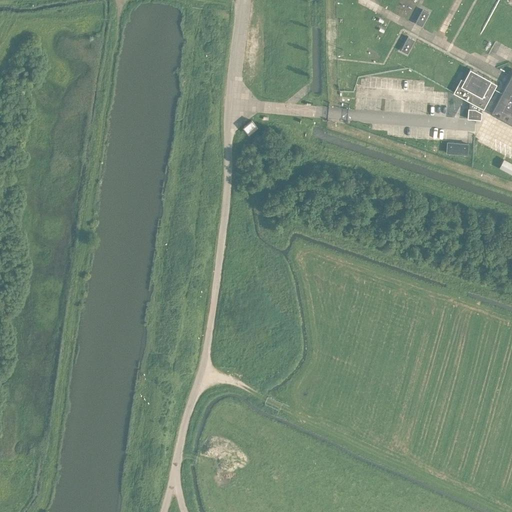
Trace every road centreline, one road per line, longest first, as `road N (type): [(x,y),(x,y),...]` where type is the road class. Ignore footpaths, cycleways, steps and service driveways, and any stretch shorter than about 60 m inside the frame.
road 1 (unclassified): [(174,480),(204,362),(242,0)]
road 2 (track): [(366,162),(324,150),(257,197),(266,230)]
